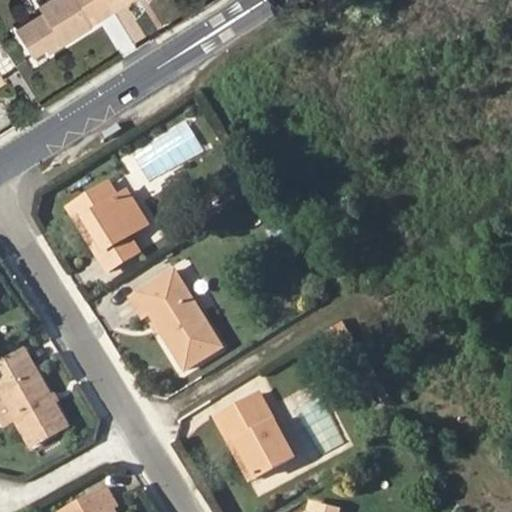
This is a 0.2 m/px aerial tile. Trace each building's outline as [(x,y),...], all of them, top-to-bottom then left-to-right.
[(44,52),(47,57),(115,14),(106,0),(56,0),(40,11),(44,18),(19,34),(34,58),(44,52)] [(106,0),(115,14),(137,0),(136,0),(106,0)] [(76,209),(92,234),(100,229),(112,250),(104,255),(115,272),(146,253),(137,237),(155,226),(135,193),(125,199),(117,185),(76,209)] [(100,229),(92,234),(104,255),(112,250),(100,229)] [(156,313),(161,321),(165,327),(191,370),(228,347),(182,271),(137,299),(149,317),(156,313)] [(165,327),(161,321),(156,325),(160,331),(165,327)] [(0,367),(0,382),(37,445),(73,425),(29,351),(0,367)] [(221,420),(239,449),(244,446),(265,479),(302,456),(265,393),(221,420)] [(244,446),(239,449),(260,483),(265,479),(244,446)] [(66,511),(117,511),(116,509),(121,506),(123,505),(113,486),(66,511)] [(343,511),(344,509),(320,503),(317,511),(314,511),(343,511)]
